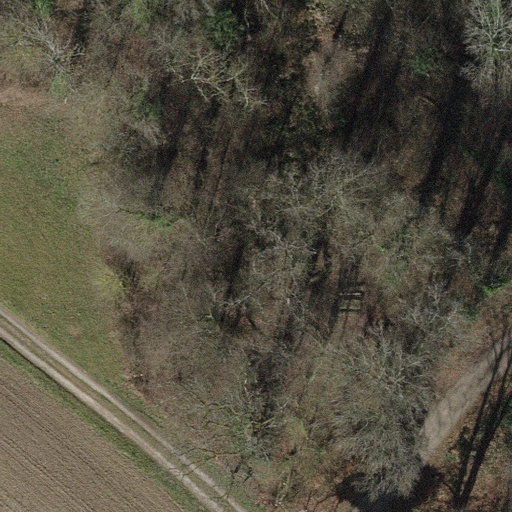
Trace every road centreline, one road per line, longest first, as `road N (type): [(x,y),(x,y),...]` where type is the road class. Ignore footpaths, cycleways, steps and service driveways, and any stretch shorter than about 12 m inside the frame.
road 1 (track): [(0,323),(227,511)]
road 2 (track): [(374,511),(477,384),(511,354)]
